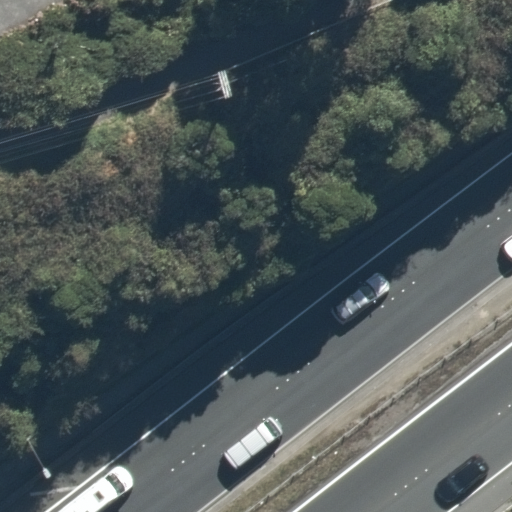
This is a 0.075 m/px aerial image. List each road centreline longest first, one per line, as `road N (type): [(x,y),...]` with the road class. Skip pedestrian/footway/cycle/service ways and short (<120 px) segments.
road 1 (trunk): [(120,511),(511,215)]
road 2 (trunk): [(511,409),(381,511)]
